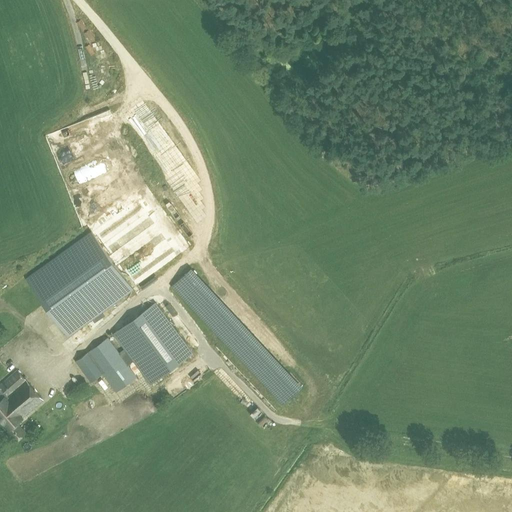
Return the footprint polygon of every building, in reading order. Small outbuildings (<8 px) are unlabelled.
[(27,279),(68,335),(133,288),(92,232),(27,279)] [(20,295),(31,307),(40,298),(29,286),(20,295)] [(103,373),(117,391),(136,377),(128,365),(134,360),(151,383),(192,353),(155,303),(114,333),(125,348),(119,353),(107,338),(88,352),(76,360),(92,381),(103,373)] [(110,326),(105,330),(109,335),(114,331),(110,326)] [(279,388),(282,392),(289,386),(264,359),(253,368),(271,388),(277,384),(280,387),(279,388)] [(7,430),(16,440),(26,432),(18,422),(23,418),(23,417),(43,399),(18,370),(0,384),(0,419),(9,429),(7,430)]
